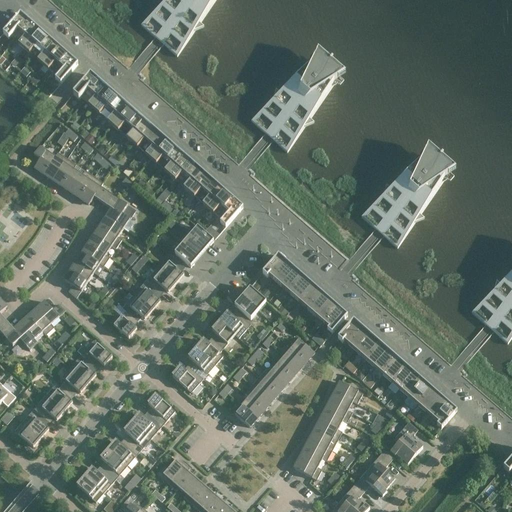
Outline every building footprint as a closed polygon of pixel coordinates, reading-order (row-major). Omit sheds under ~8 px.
[(164,0),(162,7),(141,27),(155,39),(155,38),(168,49),(168,50),(177,58),(194,34),(204,29),(200,25),(216,0),(164,0)] [(30,23),(20,15),(3,35),(9,40),(11,37),(15,41),(30,23)] [(30,23),(15,41),(24,49),(40,32),(30,23)] [(24,49),(34,57),(49,40),(40,32),(24,49)] [(43,66),(57,50),(59,48),(49,40),(34,57),(43,66)] [(68,56),(59,48),(57,50),(43,66),(53,74),(68,56)] [(271,104),(251,123),(265,135),(265,134),(278,145),(278,146),(287,154),(304,130),(314,125),(310,121),(334,85),(337,83),(338,84),(345,78),(335,69),(335,70),(328,64),(328,63),(318,54),(314,63),(312,66),(280,96),(276,92),(273,103),(271,104)] [(68,56),(53,74),(57,77),(55,80),(60,85),(78,65),(68,56)] [(25,67),(20,73),(26,77),(30,72),(25,67)] [(79,101),(81,98),(85,102),(100,84),(90,76),(73,96),(79,101)] [(85,102),(94,110),(110,93),(100,84),(85,102)] [(110,93),(94,110),(104,118),(119,101),(110,93)] [(104,118),(113,127),(129,109),(119,101),(104,118)] [(113,127),(123,135),(138,117),(129,109),(113,127)] [(123,135),(132,143),(148,126),(138,117),(123,135)] [(132,143),(142,151),(157,134),(148,126),(132,143)] [(68,130),(64,135),(68,139),(73,134),(68,130)] [(84,139),(88,135),(83,130),(79,135),(84,139)] [(73,143),(77,138),(73,134),(68,139),(73,143)] [(142,151),(151,160),(167,142),(157,134),(142,151)] [(95,140),(90,136),(86,140),(91,145),(95,140)] [(151,160),(161,168),(176,150),(167,142),(151,160)] [(85,144),(80,149),(85,153),(89,148),(85,144)] [(103,155),(107,151),(102,146),(98,151),(103,155)] [(39,171),(39,173),(44,175),(55,158),(40,148),(33,156),(40,161),(35,168),(39,171)] [(89,157),(94,152),(89,148),(85,153),(89,157)] [(176,150),(161,168),(170,176),(186,159),(176,150)] [(383,200),(382,201),(362,219),(376,232),(376,231),(380,234),(389,242),(389,243),(398,251),(414,227),(425,222),(420,218),(445,182),(448,180),(449,180),(456,175),(446,166),(445,167),(438,161),(439,160),(428,151),(424,160),(425,160),(423,163),(391,193),(387,189),(383,200)] [(67,160),(58,154),(55,158),(44,175),(48,179),(49,178),(53,181),(67,160)] [(113,155),(108,160),(113,165),(118,159),(113,155)] [(101,158),(97,163),(101,167),(106,162),(101,158)] [(113,165),(119,169),(123,164),(118,159),(113,165)] [(170,176),(180,184),(195,167),(186,159),(170,176)] [(62,188),(73,170),(76,166),(67,160),(53,181),(57,183),(57,185),(62,188)] [(106,171),(110,166),(106,162),(101,167),(106,171)] [(195,167),(180,184),(189,193),(205,175),(195,167)] [(133,172),(127,168),(123,173),(128,178),(133,172)] [(66,191),(67,190),(71,193),(82,176),(73,170),(62,188),(66,191)] [(94,178),(85,172),(82,176),(71,193),(75,195),(75,197),(80,200),(94,178)] [(189,193),(199,201),(214,184),(205,175),(189,193)] [(89,205),(94,199),(100,189),(103,185),(94,178),(80,200),(84,203),(85,202),(89,205)] [(125,179),(121,184),(126,188),(130,184),(125,179)] [(146,185),(141,180),(137,185),(142,190),(146,185)] [(128,195),(135,188),(130,184),(126,188),(124,191),(128,195)] [(214,184),(199,201),(208,209),(224,192),(214,184)] [(111,210),(117,200),(100,189),(94,199),(111,210)] [(208,209),(218,218),(233,200),(224,192),(208,209)] [(160,197),(156,202),(161,206),(165,201),(160,197)] [(110,214),(108,218),(124,229),(128,232),(132,226),(131,222),(130,221),(130,220),(135,212),(127,207),(117,200),(111,210),(109,213),(110,214)] [(222,221),(220,224),(225,229),(243,209),(233,200),(218,218),(222,221)] [(11,206),(0,220),(0,246),(9,254),(33,224),(11,206)] [(105,223),(103,222),(101,227),(118,239),(124,229),(108,218),(105,223)] [(170,222),(166,227),(171,231),(175,226),(170,222)] [(116,250),(122,241),(118,239),(101,227),(97,232),(98,233),(95,237),(111,248),(116,250)] [(213,242),(197,228),(190,237),(206,251),(213,242)] [(156,229),(152,234),(156,238),(160,233),(156,229)] [(93,241),(91,240),(88,245),(105,257),(111,248),(95,237),(93,241)] [(206,251),(190,237),(182,246),(198,260),(206,251)] [(145,251),(148,247),(143,242),(140,246),(145,251)] [(104,268),(110,259),(105,257),(88,245),(85,250),(86,250),(83,255),(99,265),(104,268)] [(182,246),(174,255),(191,269),(198,260),(182,246)] [(137,259),(132,254),(128,259),(134,263),(137,259)] [(80,259),(79,258),(76,263),(93,274),(99,265),(83,255),(80,259)] [(168,264),(161,272),(176,285),(182,279),(181,278),(183,275),(181,274),(185,269),(173,259),(169,255),(168,257),(167,259),(167,262),(168,264)] [(267,279),(268,277),(273,280),(287,264),(278,256),(262,275),(267,279)] [(125,263),(130,268),(134,263),(128,259),(125,263)] [(73,268),(74,268),(71,273),(87,283),(93,274),(76,263),(73,268)] [(273,280),(281,288),(295,272),(287,264),(273,280)] [(141,270),(136,266),(132,270),(137,274),(141,270)] [(176,285),(161,272),(157,268),(145,282),(161,296),(165,292),(167,293),(169,291),(170,292),(176,285)] [(123,275),(118,271),(114,275),(119,280),(123,275)] [(281,288),(290,295),(304,279),(295,272),(281,288)] [(73,287),(68,293),(76,300),(87,283),(71,273),(68,277),(67,276),(64,281),(73,287)] [(110,279),(116,284),(119,280),(114,275),(110,279)] [(507,346),(511,338),(511,276),(501,287),(496,283),(493,294),(471,314),(485,326),(486,326),(490,330),(499,337),(498,337),(507,346)] [(290,295),(299,303),(313,287),(304,279),(290,295)] [(152,312),(158,306),(157,305),(159,303),(157,301),(161,296),(145,282),(133,296),(152,312)] [(109,292),(103,287),(100,292),(105,296),(109,292)] [(299,303),(307,310),(321,294),(313,287),(299,303)] [(266,303),(250,289),(242,298),(258,312),(266,303)] [(96,296),(101,300),(105,296),(100,292),(96,296)] [(307,310),(316,318),(330,302),(321,294),(307,310)] [(133,296),(121,309),(126,313),(138,323),(142,319),(144,321),(146,318),(147,319),(152,312),(133,296)] [(234,307),(251,321),(258,312),(242,298),(234,307)] [(114,304),(109,299),(104,305),(109,309),(114,304)] [(330,302),(316,318),(324,325),(339,309),(330,302)] [(66,312),(58,305),(52,311),(45,303),(40,307),(41,308),(37,311),(51,326),(66,312)] [(281,309),(278,312),(284,317),(287,314),(281,309)] [(347,317),(343,313),(339,309),(324,325),(328,329),(327,331),(332,335),(347,317)] [(29,318),(42,333),(46,337),(54,330),(51,326),(37,311),(34,314),(33,313),(29,318)] [(227,318),(226,317),(220,323),(235,336),(235,337),(239,340),(251,326),(235,312),(231,317),(229,315),(227,318)] [(126,313),(113,327),(129,340),(134,333),(133,332),(136,330),(134,328),(138,323),(126,313)] [(0,315),(0,333),(5,338),(13,330),(0,315)] [(29,318),(24,321),(25,322),(22,325),(35,340),(42,333),(29,318)] [(362,330),(358,326),(353,322),(337,340),(342,344),(344,342),(348,346),(362,330)] [(213,333),(215,335),(211,340),(223,350),(235,337),(235,336),(220,323),(214,330),(215,331),(213,333)] [(22,325),(17,329),(16,328),(13,330),(5,338),(13,347),(20,341),(29,351),(38,344),(35,340),(22,325)] [(285,329),(281,325),(277,328),(282,333),(285,329)] [(265,338),(268,334),(263,330),(260,334),(265,338)] [(362,330),(348,346),(356,353),(371,337),(362,330)] [(66,341),(70,337),(65,333),(61,337),(66,341)] [(260,334),(256,338),(261,342),(265,338),(260,334)] [(61,337),(57,342),(61,346),(66,341),(61,337)] [(356,353),(365,361),(379,345),(371,337),(356,353)] [(325,343),(321,339),(317,344),(321,348),(325,343)] [(223,358),(219,355),(223,350),(211,340),(207,344),(205,343),(203,345),(202,344),(196,351),(215,367),(223,358)] [(313,354),(298,341),(291,350),(306,363),(311,359),(310,358),(313,354)] [(85,360),(85,359),(97,370),(101,365),(103,367),(105,365),(106,365),(112,359),(93,342),(81,356),(85,360)] [(374,368),(388,352),(379,345),(365,361),(374,368)] [(52,358),(56,353),(51,348),(47,353),(52,358)] [(306,363),(291,350),(284,358),(299,371),(302,367),(303,368),(306,363)] [(204,372),(208,375),(215,367),(196,351),(191,357),(192,358),(189,360),(192,362),(187,367),(199,377),(200,377),(204,372)] [(374,368),(382,376),(396,360),(388,352),(374,368)] [(47,353),(42,359),(47,363),(52,358),(47,353)] [(256,362),(260,358),(255,354),(251,358),(256,362)] [(251,358),(247,363),(252,367),(256,362),(251,358)] [(296,375),(295,374),(299,371),(284,358),(277,366),(292,379),(296,375)] [(85,359),(85,360),(81,364),(78,362),(70,370),(88,386),(94,380),(93,379),(95,376),(93,375),(97,370),(85,359)] [(391,383),(405,367),(396,360),(382,376),(391,383)] [(348,363),(344,367),(353,375),(357,371),(348,363)] [(288,383),(289,384),(292,379),(277,366),(270,374),(284,387),(288,383)] [(191,394),(203,380),(200,377),(199,377),(187,367),(183,371),(181,370),(179,372),(178,371),(172,378),(191,394)] [(400,391),(414,374),(405,367),(391,383),(400,391)] [(246,374),(241,369),(237,374),(242,379),(246,374)] [(70,370),(62,379),(65,382),(62,386),(74,396),(77,392),(79,394),(82,392),(83,393),(88,386),(70,370)] [(284,387),(270,374),(266,371),(259,379),(278,396),(282,392),(281,391),(284,387)] [(233,379),(238,383),(242,379),(237,374),(233,379)] [(400,391),(408,398),(422,382),(414,374),(400,391)] [(252,387),(270,403),(273,399),(275,400),(278,396),(259,379),(252,387)] [(413,410),(417,406),(431,389),(422,382),(408,398),(404,403),(413,410)] [(353,403),(357,406),(363,395),(341,384),(338,389),(337,388),(335,393),(353,403)] [(46,397),(65,413),(70,407),(69,406),(71,403),(69,402),(74,396),(62,386),(57,391),(53,388),(46,397)] [(232,390),(227,386),(223,391),(228,395),(232,390)] [(2,387),(0,388),(0,404),(2,402),(3,403),(3,404),(8,408),(16,399),(2,387)] [(267,407),(270,403),(252,387),(245,395),(248,398),(264,412),(268,408),(267,407)] [(383,393),(377,388),(374,392),(379,397),(383,393)] [(431,389),(417,406),(425,413),(440,397),(431,389)] [(219,396),(223,400),(228,395),(223,391),(219,396)] [(348,412),(353,403),(335,393),(332,398),(333,399),(331,403),(348,412)] [(46,397),(34,411),(50,424),(54,420),(56,421),(58,419),(59,420),(65,413),(46,397)] [(147,413),(163,427),(175,413),(156,397),(150,404),(151,405),(149,407),(151,409),(147,413)] [(425,413),(434,421),(448,404),(440,397),(425,413)] [(260,417),(264,412),(248,398),(241,407),(256,419),(259,416),(260,417)] [(384,398),(380,402),(385,407),(389,402),(384,398)] [(352,415),(348,412),(331,403),(328,408),(327,407),(325,412),(343,422),(347,424),(352,415)] [(434,421),(438,424),(436,426),(441,430),(457,412),(448,404),(434,421)] [(253,423),(256,419),(241,407),(234,415),(249,428),(254,424),(253,423)] [(394,415),(389,410),(385,415),(390,419),(394,415)] [(34,411),(22,424),(41,441),(47,434),(46,433),(48,431),(46,429),(50,424),(34,411)] [(0,421),(7,426),(14,418),(8,412),(0,421)] [(325,412),(321,417),(323,418),(320,422),(338,431),(343,422),(325,412)] [(132,424),(151,441),(163,427),(147,413),(143,418),(141,416),(139,419),(138,418),(132,424)] [(410,416),(407,418),(415,425),(417,422),(410,416)] [(342,434),(338,431),(320,422),(318,427),(317,426),(314,431),(337,443),(342,434)] [(378,423),(375,427),(380,431),(383,427),(378,423)] [(41,441),(22,424),(14,433),(30,446),(31,445),(34,448),(41,441)] [(123,441),(139,454),(151,441),(132,424),(126,431),(127,432),(125,434),(127,436),(123,441)] [(398,445),(398,444),(414,458),(423,449),(418,445),(417,446),(410,440),(413,436),(414,436),(418,432),(409,424),(394,441),(398,445)] [(376,435),(380,431),(375,427),(371,431),(376,435)] [(314,431),(311,436),(312,437),(310,441),(332,453),(337,443),(314,431)] [(364,439),(360,443),(365,448),(369,443),(364,439)] [(108,451),(127,468),(139,454),(123,441),(119,445),(117,443),(115,446),(114,445),(108,451)] [(322,460),(327,462),(332,453),(310,441),(308,446),(307,445),(304,450),(322,460)] [(361,452),(365,448),(360,443),(356,448),(361,452)] [(414,458),(398,444),(398,445),(390,453),(395,457),(396,456),(407,466),(414,458)] [(304,450),(301,455),(302,456),(300,460),(317,470),(317,469),(322,460),(304,450)] [(100,468),(115,481),(127,468),(108,451),(103,458),(104,459),(102,461),(104,463),(100,468)] [(381,456),(390,464),(394,459),(385,451),(381,456)] [(349,456),(346,460),(350,464),(354,460),(349,456)] [(390,464),(381,456),(368,471),(388,489),(395,481),(383,470),(385,468),(386,468),(390,464)] [(156,462),(151,457),(147,461),(153,466),(156,462)] [(511,472),(511,458),(503,469),(509,474),(511,471),(511,472)] [(300,460),(298,465),(296,464),(294,470),(316,482),(322,472),(317,469),(317,470),(300,460)] [(347,469),(350,464),(346,460),(342,464),(347,469)] [(175,462),(167,471),(163,468),(157,476),(168,486),(185,466),(181,462),(179,465),(175,462)] [(176,493),(179,489),(191,475),(188,473),(190,470),(185,466),(168,486),(176,493)] [(85,479),(104,495),(115,481),(100,468),(96,472),(94,471),(91,473),(90,472),(85,479)] [(364,494),(368,489),(367,489),(369,486),(382,498),(386,493),(385,492),(388,489),(368,471),(354,486),(364,494)] [(335,472),(331,477),(336,481),(340,477),(335,472)] [(191,475),(179,489),(186,496),(199,482),(191,475)] [(332,485),(336,481),(331,477),(327,481),(332,485)] [(321,478),(317,485),(323,488),(326,481),(321,478)] [(96,504),(104,495),(85,479),(78,486),(82,489),(80,491),(96,504)] [(184,499),(191,506),(206,489),(199,482),(186,496),(184,499)] [(135,488),(129,483),(124,489),(130,494),(135,488)] [(353,511),(367,511),(369,510),(365,506),(364,507),(357,501),(359,498),(359,499),(364,494),(354,486),(341,501),(353,511)] [(191,506),(198,511),(199,511),(214,496),(206,489),(191,506)] [(159,496),(154,492),(151,496),(156,500),(159,496)] [(116,494),(111,497),(114,503),(120,500),(116,494)] [(164,500),(159,496),(156,500),(161,504),(164,500)] [(199,511),(213,511),(222,502),(214,496),(199,511)] [(128,511),(127,511),(140,511),(142,510),(134,503),(134,502),(129,498),(121,507),(126,511),(128,511)] [(331,511),(353,511),(341,501),(331,511)] [(111,502),(103,511),(105,511),(113,511),(118,507),(111,502)] [(213,511),(226,511),(229,509),(222,502),(213,511)]
